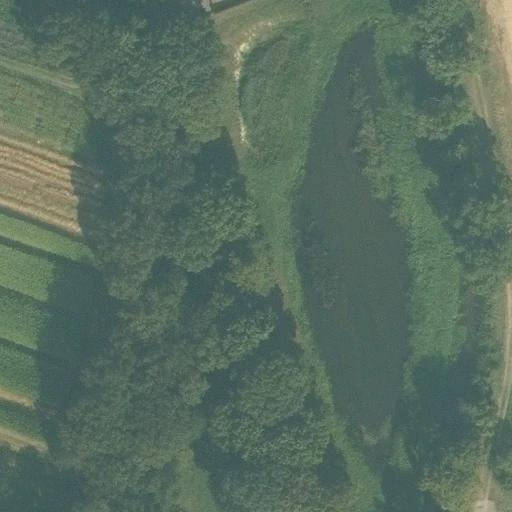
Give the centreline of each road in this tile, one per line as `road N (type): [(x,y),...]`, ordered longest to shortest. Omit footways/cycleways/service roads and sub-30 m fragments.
road 1 (unclassified): [(297,511),(195,225),(168,98),(164,0)]
road 2 (track): [(476,511),(503,406),(510,327),(506,239),(459,0)]
road 3 (track): [(195,225),(153,263),(104,447),(61,480),(0,457)]
road 4 (track): [(254,392),(233,406),(221,431),(207,511)]
